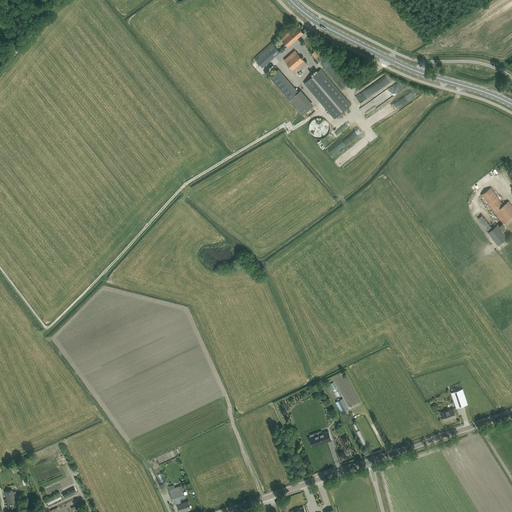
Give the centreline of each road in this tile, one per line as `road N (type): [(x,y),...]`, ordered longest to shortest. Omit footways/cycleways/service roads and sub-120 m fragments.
road 1 (secondary): [(511,105),(386,58),(290,0)]
road 2 (unclassified): [(369,464),(511,415)]
road 3 (unclassified): [(232,511),(369,464)]
